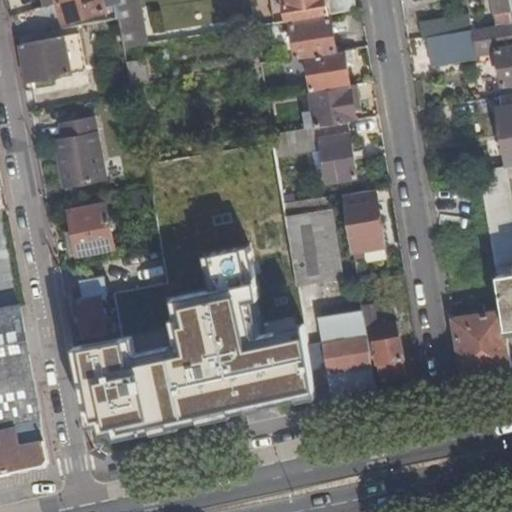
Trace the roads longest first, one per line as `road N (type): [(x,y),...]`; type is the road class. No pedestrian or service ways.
road 1 (residential): [(84,511),(0,69)]
road 2 (residential): [(373,0),(453,439)]
road 3 (primary): [(453,439),(123,511)]
road 4 (primary): [(307,511),(511,466)]
